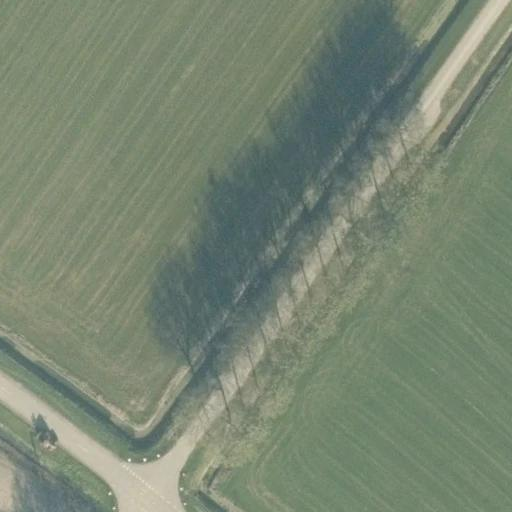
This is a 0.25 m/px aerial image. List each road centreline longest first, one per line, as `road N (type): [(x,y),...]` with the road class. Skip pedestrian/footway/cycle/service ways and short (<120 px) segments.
road 1 (tertiary): [(146,498),(498,0)]
road 2 (tertiary): [(146,498),(0,387)]
